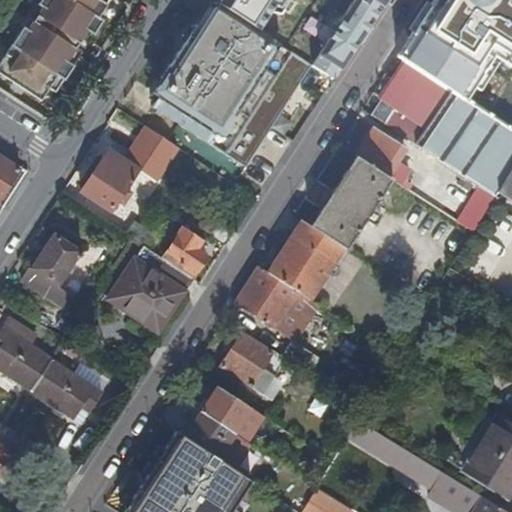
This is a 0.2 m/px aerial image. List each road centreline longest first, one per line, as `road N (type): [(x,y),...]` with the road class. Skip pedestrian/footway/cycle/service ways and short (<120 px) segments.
road 1 (residential): [(76,511),(407,0)]
road 2 (residential): [(158,0),(52,163)]
